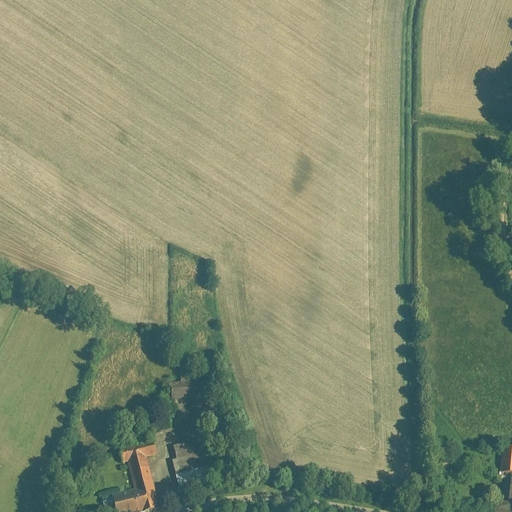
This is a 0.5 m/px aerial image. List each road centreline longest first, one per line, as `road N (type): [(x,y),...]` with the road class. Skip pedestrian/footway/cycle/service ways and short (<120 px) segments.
road 1 (unclassified): [(186,511),(237,499),(361,511)]
road 2 (residential): [(511,147),(494,200),(511,272)]
